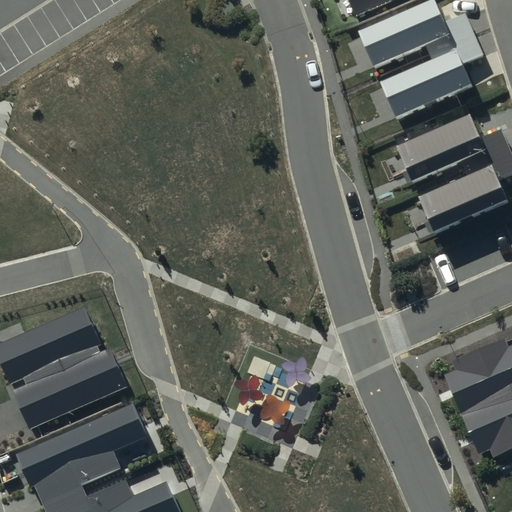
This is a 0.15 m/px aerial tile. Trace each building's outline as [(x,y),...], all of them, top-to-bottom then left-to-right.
[(349,0),(356,15),(390,0),(349,0)] [(434,0),(428,0),(358,31),(373,65),(425,43),(432,59),(381,82),(396,119),(473,86),(463,65),(484,56),(466,14),(445,23),(434,0)] [(472,121),(402,151),(410,171),(414,169),(419,181),(464,162),(472,181),(422,202),(431,223),(435,221),(440,231),(508,202),(500,182),(511,176),(511,160),(501,134),(481,142),(472,121)] [(84,306),(0,343),(0,361),(10,384),(22,379),(25,385),(13,390),(30,429),(126,386),(109,348),(99,352),(97,346),(101,344),(84,306)] [(505,339),(453,362),(456,370),(445,375),(479,453),(489,449),(493,457),(511,448),(511,345),(509,347),(505,339)] [(131,405),(16,454),(31,488),(34,486),(45,511),(178,511),(165,483),(133,497),(125,480),(87,496),(82,484),(121,468),(113,452),(145,438),(131,405)]
